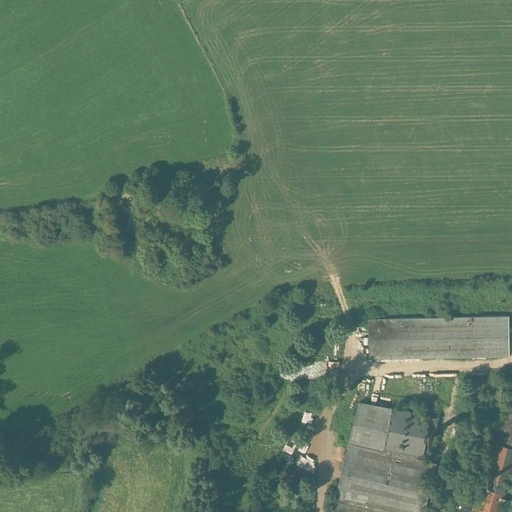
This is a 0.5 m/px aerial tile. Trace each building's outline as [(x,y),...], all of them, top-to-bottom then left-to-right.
[(509,315),(368,318),(369,358),(510,355),(509,315)] [(502,389),(469,384),(467,404),(500,409),(502,389)] [(435,511),(507,511),(511,500),(511,388),(501,426),(495,424),(496,422),(464,412),(444,483),(451,485),(446,504),(438,501),(435,511)] [(263,393),(236,390),(233,404),(261,406),(263,393)] [(440,416),(359,401),(331,511),(424,511),(436,462),(422,459),(423,455),(432,457),(440,416)] [(316,472),(289,458),(285,465),(311,480),(316,472)]
